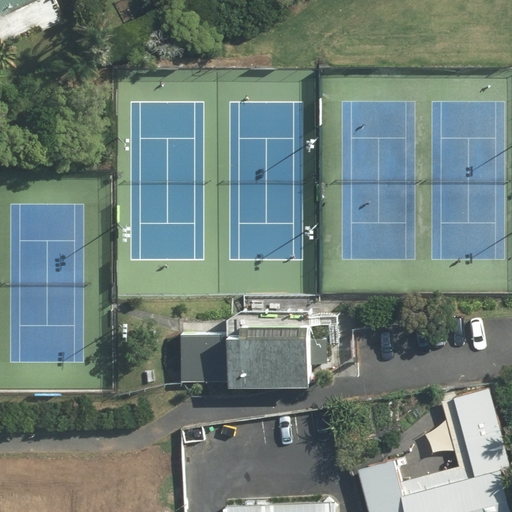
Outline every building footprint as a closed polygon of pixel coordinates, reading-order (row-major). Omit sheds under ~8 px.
[(0,0),(0,15),(33,0),(0,0)] [(314,315),(185,315),(185,380),(314,380),(314,315)] [(394,461),(357,471),(367,511),(506,511),(496,472),(509,469),(489,391),(442,403),(458,465),(400,481),(394,461)] [(318,511),(317,483),(212,487),(213,511),(318,511)] [(0,511),(64,511),(64,498),(0,498),(0,511)]
